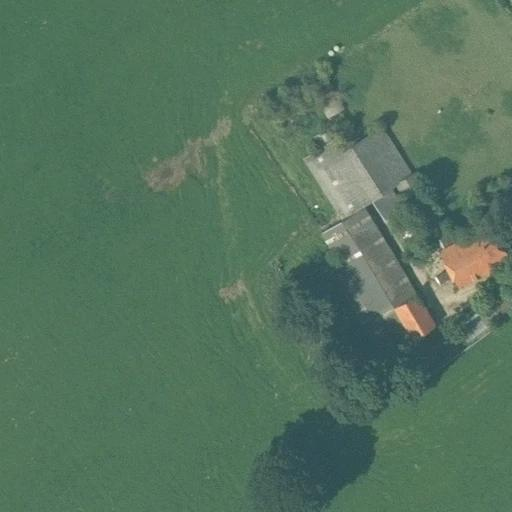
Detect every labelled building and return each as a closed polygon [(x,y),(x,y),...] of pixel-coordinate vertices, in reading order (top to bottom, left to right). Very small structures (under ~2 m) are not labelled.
[(328,119),(345,109),(326,75),(309,85),(328,119)] [(325,264),(363,327),(382,358),(437,323),(366,205),(372,202),(384,220),(387,219),(390,227),(399,223),(396,214),(390,216),(404,207),(414,224),(416,223),(430,248),(455,235),(419,169),(412,173),(382,125),(344,150),(336,137),(303,159),(341,220),(320,233),(335,258),(325,264)] [(487,214),(511,201),(511,192),(506,180),(477,195),(487,214)] [(441,250),(460,286),(511,258),(511,255),(494,221),(441,250)] [(452,324),(455,328),(409,363),(420,379),(468,342),(511,309),(511,282),(489,300),(486,296),(452,324)]
